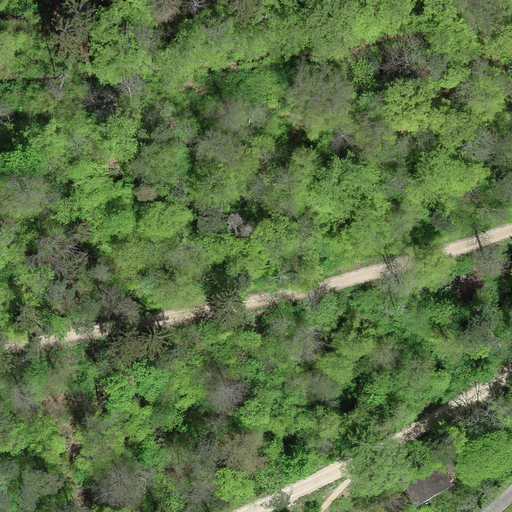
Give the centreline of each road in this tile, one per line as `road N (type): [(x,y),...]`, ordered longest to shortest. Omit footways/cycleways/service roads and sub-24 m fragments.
road 1 (track): [(511,225),(336,282),(0,343)]
road 2 (track): [(251,511),(511,371)]
